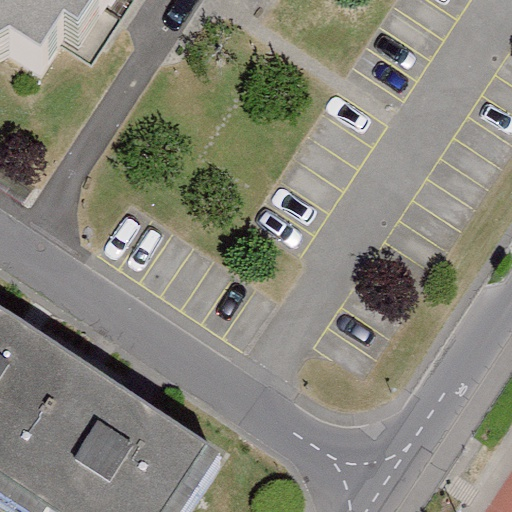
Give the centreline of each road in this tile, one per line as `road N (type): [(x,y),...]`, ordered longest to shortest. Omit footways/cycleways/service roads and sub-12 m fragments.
road 1 (unknown): [(11,245),(171,0)]
road 2 (residential): [(511,300),(371,511)]
